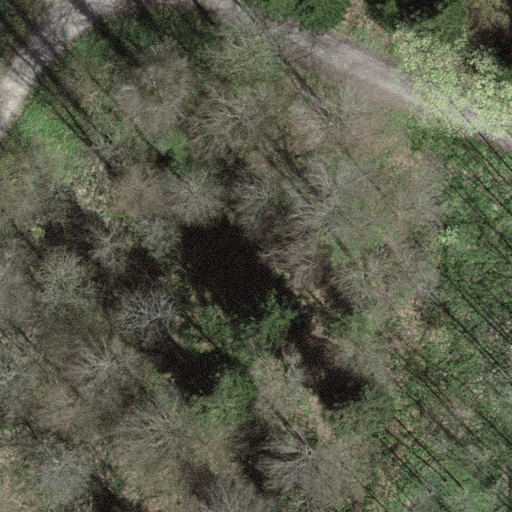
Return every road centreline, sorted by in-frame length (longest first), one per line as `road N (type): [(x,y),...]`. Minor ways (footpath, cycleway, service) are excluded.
road 1 (track): [(511,118),(244,0)]
road 2 (track): [(0,126),(65,0)]
